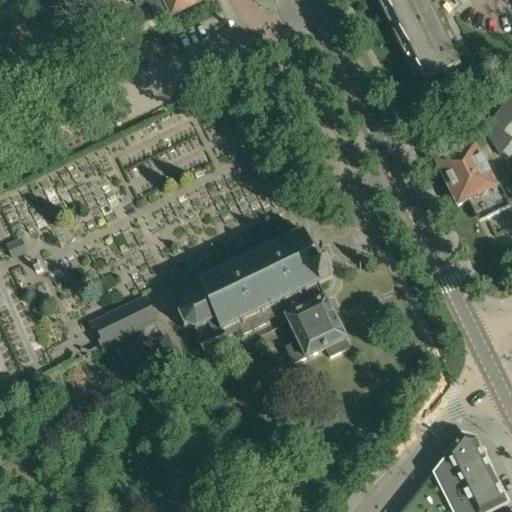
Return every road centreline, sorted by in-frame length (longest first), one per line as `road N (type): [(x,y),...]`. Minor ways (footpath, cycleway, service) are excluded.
road 1 (unclassified): [(272,22),(354,194),(393,176)]
road 2 (secondary): [(486,362),(393,176)]
road 3 (tertiary): [(364,511),(486,362)]
road 4 (secondary): [(393,176),(311,5)]
